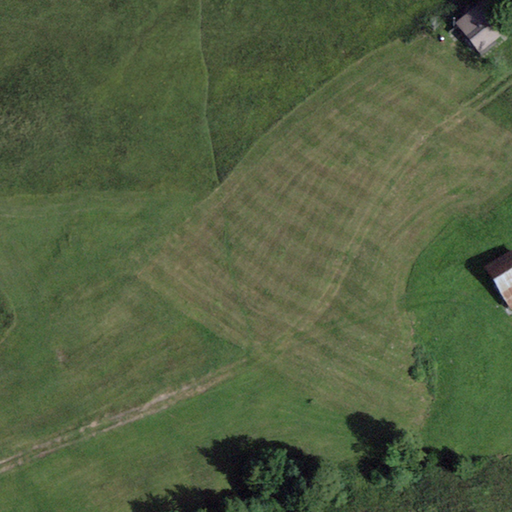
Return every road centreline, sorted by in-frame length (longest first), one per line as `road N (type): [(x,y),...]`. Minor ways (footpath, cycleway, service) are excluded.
road 1 (track): [(260,355),(307,331),(419,142),(511,73)]
road 2 (track): [(0,465),(260,355)]
